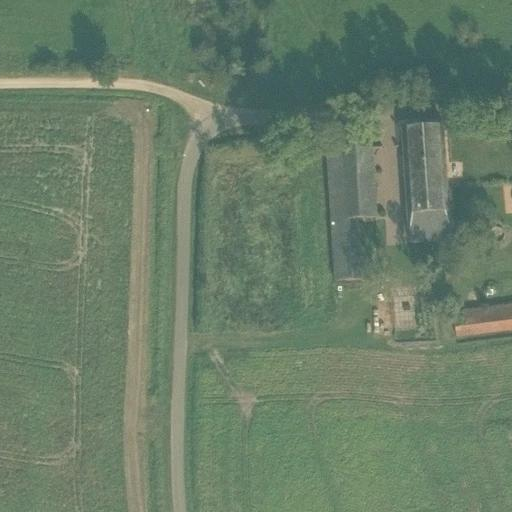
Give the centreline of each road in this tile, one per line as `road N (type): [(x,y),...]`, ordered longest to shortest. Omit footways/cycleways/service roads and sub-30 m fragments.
road 1 (unclassified): [(184,511),(176,443),(186,166),(195,143),(210,127),(249,116),(511,102)]
road 2 (track): [(210,127),(192,106),(154,90),(0,84)]
